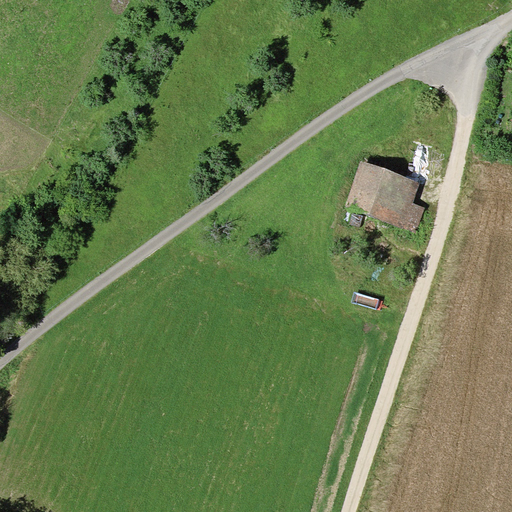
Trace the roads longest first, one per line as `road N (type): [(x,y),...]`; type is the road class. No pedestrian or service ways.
road 1 (unclassified): [(467,47),(366,92),(0,356)]
road 2 (track): [(467,47),(469,116),(352,511)]
